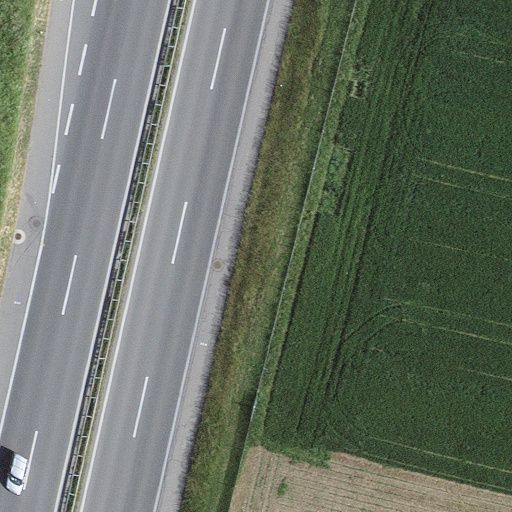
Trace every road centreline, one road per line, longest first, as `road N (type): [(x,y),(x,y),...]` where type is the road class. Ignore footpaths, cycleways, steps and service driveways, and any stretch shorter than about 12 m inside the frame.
road 1 (motorway): [(116,511),(231,0)]
road 2 (motorway): [(132,0),(17,511)]
